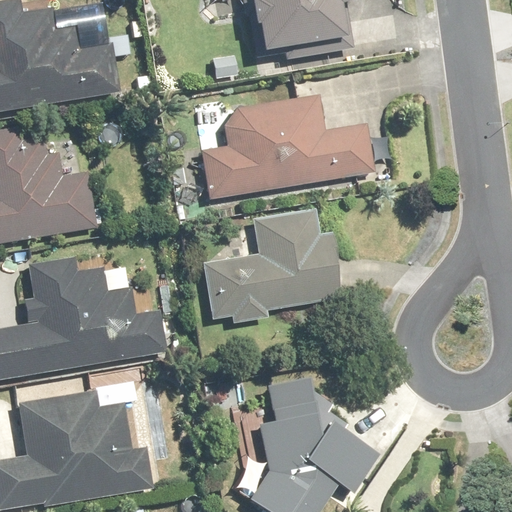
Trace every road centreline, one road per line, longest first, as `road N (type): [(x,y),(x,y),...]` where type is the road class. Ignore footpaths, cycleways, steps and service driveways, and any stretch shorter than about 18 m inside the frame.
road 1 (residential): [(487,233),(495,362),(480,378),(438,376),(428,359),(430,327)]
road 2 (residential): [(487,233),(462,0)]
